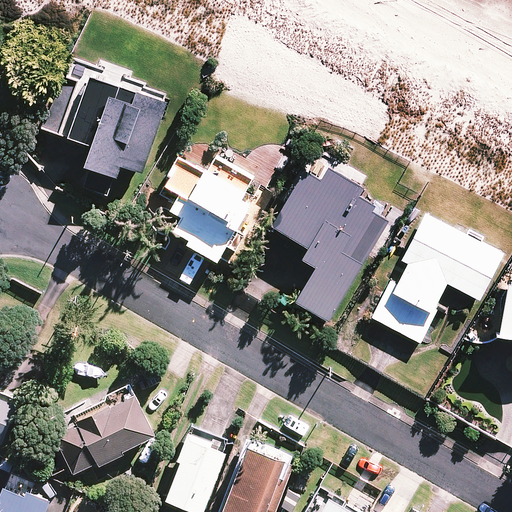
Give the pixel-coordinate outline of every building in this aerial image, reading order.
[(44,126),(91,144),(85,159),(90,161),(81,183),(107,193),(116,169),(120,171),(124,162),(143,169),(170,94),(123,77),(126,71),(101,62),(99,67),(86,62),(70,56),(44,126)] [(207,168),(182,154),(166,182),(182,190),(173,207),(184,213),(174,231),(234,265),(248,239),(235,232),(251,202),(242,197),(254,174),(215,153),(207,168)] [(368,178),(333,158),(322,176),(306,167),(274,222),(310,244),(304,254),(318,263),(297,297),(330,317),(393,212),(360,192),(368,178)] [(504,250),(426,212),(403,259),(409,262),(398,285),(391,282),(374,317),(421,340),(449,282),(481,298),(504,250)] [(511,289),(510,289),(503,326),(511,328),(511,289)] [(56,472),(72,464),(77,474),(125,450),(123,447),(157,431),(132,381),(120,387),(109,393),(111,398),(76,416),(79,421),(56,432),(66,452),(50,460),(56,472)] [(0,438),(3,440),(20,398),(0,390),(0,438)] [(220,445),(222,440),(209,435),(187,427),(177,455),(182,457),(168,496),(205,510),(228,448),(220,445)] [(250,435),(219,511),(275,511),(295,463),(291,461),(294,453),(250,435)] [(3,453),(0,458),(0,469),(13,475),(20,461),(3,453)] [(46,511),(54,494),(31,485),(30,489),(7,480),(0,497),(0,511),(46,511)] [(370,511),(320,484),(304,511),(370,511)]
